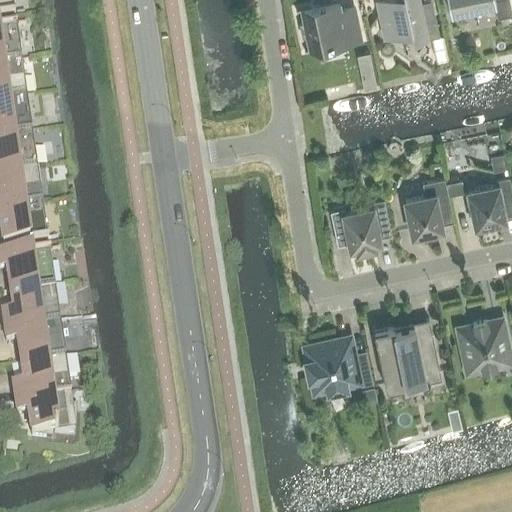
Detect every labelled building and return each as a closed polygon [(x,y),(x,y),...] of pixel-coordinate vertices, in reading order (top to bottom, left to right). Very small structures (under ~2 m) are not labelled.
[(0,0),(0,16),(14,14),(14,13),(13,13),(11,0),(0,0)] [(376,0),(384,39),(410,34),(412,44),(428,41),(427,39),(439,37),(436,19),(424,21),(419,0),(376,0)] [(511,15),(511,13),(509,0),(447,0),(451,14),(452,14),(452,12),(494,4),(497,18),(511,15)] [(304,51),(304,52),(361,40),(354,8),(341,11),(339,1),(296,11),(296,12),(301,11),(304,24),(300,25),(302,37),(307,36),(309,50),(304,51)] [(16,24),(0,26),(0,63),(21,61),(16,24)] [(370,53),(357,56),(359,65),(372,62),(370,53)] [(21,61),(0,63),(0,100),(27,96),(21,61)] [(0,136),(32,132),(27,96),(0,100),(0,136)] [(32,132),(0,136),(0,172),(37,167),(32,132)] [(0,209),(43,203),(37,167),(0,172),(0,209)] [(495,180),(497,185),(468,191),(471,204),(467,205),(469,214),(472,213),(475,226),(481,225),(482,229),(500,225),(499,221),(505,220),(504,215),(511,213),(511,192),(509,177),(495,180)] [(419,238),(437,235),(436,230),(442,229),(441,224),(453,222),(444,178),(422,183),(425,196),(405,200),(412,235),(418,234),(419,238)] [(447,183),(446,183),(449,195),(464,192),(462,180),(459,181),(447,183)] [(349,243),(350,248),(356,247),(357,251),(375,248),(374,243),(380,242),(379,237),(391,235),(384,199),(370,202),(372,207),(345,213),(345,209),(330,211),(337,245),(349,243)] [(0,233),(2,246),(48,239),(43,203),(0,209),(0,233)] [(50,250),(0,257),(0,272),(6,271),(9,293),(54,286),(49,251),(50,251),(50,250)] [(1,316),(3,330),(59,322),(54,286),(9,293),(12,315),(1,316)] [(97,325),(96,317),(95,317),(92,318),(84,319),(85,327),(93,326),(96,325),(97,325)] [(486,320),(472,323),(473,324),(457,328),(467,373),(482,370),(482,371),(496,368),(496,367),(511,363),(502,318),(487,321),(486,320)] [(405,387),(441,379),(429,319),(392,327),(393,328),(374,332),(386,390),(405,386),(405,387)] [(59,322),(3,330),(6,344),(16,343),(19,364),(65,357),(59,322)] [(351,336),(304,346),(306,360),(305,360),(309,380),(311,379),(314,393),(327,390),(328,392),(347,388),(347,386),(361,383),(354,353),(351,336)] [(12,388),(14,401),(70,393),(65,357),(19,364),(23,386),(12,388)] [(374,387),(361,390),(364,404),(377,401),(374,387)] [(27,414),(30,436),(53,438),(53,433),(74,430),(72,413),(69,394),(70,394),(70,393),(14,401),(16,415),(27,414)]
